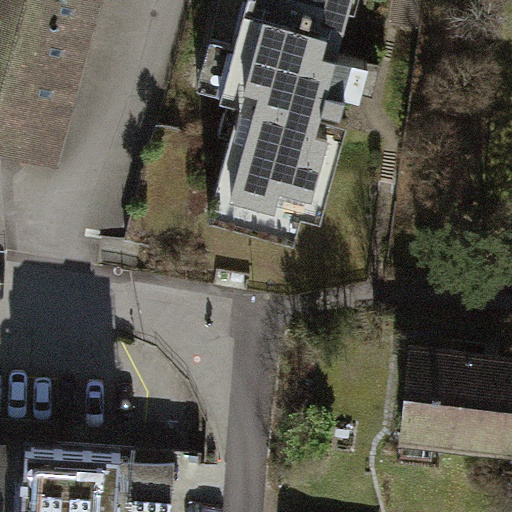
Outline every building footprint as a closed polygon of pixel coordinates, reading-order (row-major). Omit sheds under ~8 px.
[(119,0),(0,0),(0,144),(73,165),(119,0)] [(387,0),(227,0),(170,240),(322,276),(387,0)] [(508,352),(410,342),(400,443),(498,453),(508,352)] [(511,352),(508,352),(498,453),(511,454),(511,352)] [(0,424),(0,511),(172,511),(176,448),(125,445),(126,432),(0,424)]
